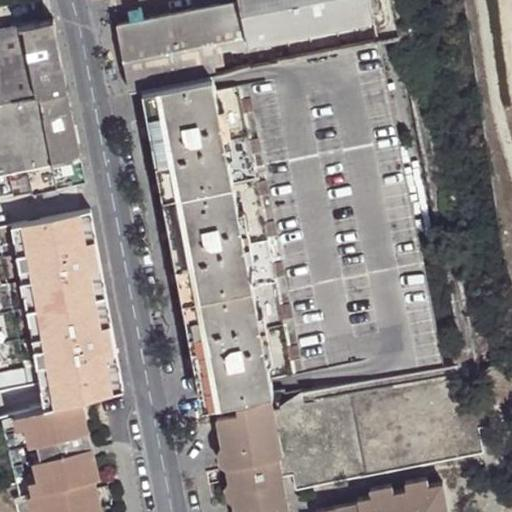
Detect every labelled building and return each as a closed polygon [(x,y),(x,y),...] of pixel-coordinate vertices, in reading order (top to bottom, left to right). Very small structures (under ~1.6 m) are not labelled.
[(211,72),(224,69),(222,60),(227,59),(225,47),(247,43),(247,41),(238,0),(232,0),(117,23),(129,89),(145,85),(211,72)] [(238,0),(247,41),(374,16),(370,0),(238,0)] [(82,157),(54,18),(0,27),(0,173),(8,172),(26,169),(82,157)] [(377,39),(224,69),(211,72),(272,392),(285,390),(285,393),(442,366),(377,39)] [(272,392),(211,72),(145,85),(205,403),(272,392)] [(31,193),(86,182),(82,157),(26,169),(31,191),(31,193)] [(31,191),(26,169),(8,172),(13,195),(31,191)] [(25,248),(20,222),(0,226),(5,252),(25,248)] [(118,355),(95,233),(25,248),(5,252),(7,265),(0,266),(0,378),(91,360),(118,355)] [(478,363),(480,370),(494,368),(490,350),(476,352),(478,363)] [(458,372),(281,404),(280,400),(236,408),(236,412),(216,418),(234,511),(290,511),(283,474),(280,461),(295,459),(297,471),(299,485),(485,452),(480,426),(489,424),(483,391),(474,393),(470,374),(459,376),(458,372)] [(102,478),(84,397),(24,412),(28,426),(32,442),(38,441),(42,457),(36,459),(40,477),(43,490),(38,491),(41,504),(43,511),(104,511),(96,478),(102,478)] [(28,426),(24,412),(13,415),(16,429),(28,426)] [(16,429),(13,415),(2,418),(19,484),(0,489),(0,511),(43,511),(41,504),(30,508),(27,494),(32,492),(30,480),(40,477),(36,459),(42,457),(38,441),(32,442),(28,426),(16,429)] [(283,474),(297,471),(295,459),(280,461),(283,474)] [(445,511),(439,479),(425,482),(423,475),(403,478),(405,487),(389,489),(388,481),(368,484),(369,494),(357,496),(357,500),(315,507),(315,511),(445,511)] [(30,480),(32,492),(38,491),(43,490),(40,477),(30,480)] [(30,508),(41,504),(38,491),(32,492),(27,494),(30,508)]
